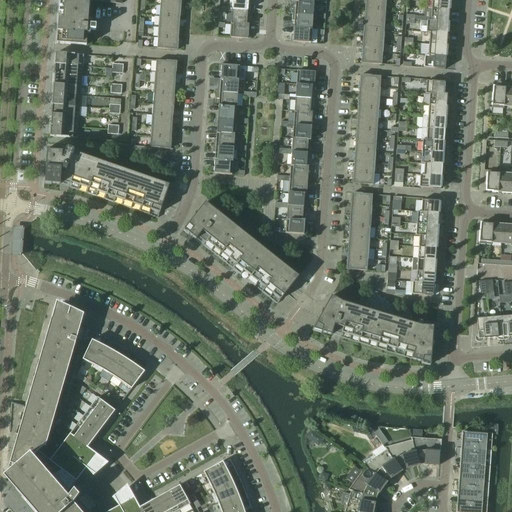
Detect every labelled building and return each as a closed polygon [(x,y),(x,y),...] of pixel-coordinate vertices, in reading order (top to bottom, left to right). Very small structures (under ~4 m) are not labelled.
[(88,25),(89,2),(64,0),(59,0),(56,44),(86,46),(87,30),(95,31),(96,25),(88,25)] [(250,5),(250,0),(232,0),(232,8),(226,8),(225,13),(231,13),(232,10),(252,12),(252,6),(250,5)] [(385,11),(385,0),(365,0),(365,9),(385,11)] [(449,11),(449,0),(428,0),(427,9),(449,11)] [(313,14),(313,3),(295,1),(295,9),(293,8),(292,15),(312,16),(313,14)] [(179,17),(180,7),(160,5),(159,16),(180,18),(180,17),(179,17)] [(384,22),(385,11),(365,9),(364,20),(384,22)] [(448,22),(449,11),(427,9),(431,10),(430,21),(427,21),(448,22)] [(251,18),(252,12),(232,10),(231,13),(231,24),(249,25),(249,18),(251,18)] [(318,19),(319,14),(313,14),(312,16),(292,15),(292,21),(294,21),(293,28),(311,30),(312,19),(318,19)] [(179,28),(180,18),(159,16),(159,17),(158,27),(179,28)] [(384,32),(384,22),(364,20),(363,30),(363,31),(384,32)] [(447,34),(448,22),(427,21),(426,33),(447,34)] [(248,33),(249,25),(231,24),(230,38),(250,39),(250,33),(248,33)] [(178,39),(179,28),(158,27),(158,37),(157,37),(157,38),(178,39)] [(310,44),(311,30),(293,28),(293,36),(291,35),(290,42),(310,44)] [(384,33),(384,32),(363,31),(362,42),(383,43),(383,33),(384,33)] [(446,46),(447,34),(426,33),(429,33),(429,45),(446,46)] [(178,40),(178,39),(157,38),(157,49),(177,50),(178,40)] [(382,53),(383,43),(362,42),(362,52),(382,54),(382,53)] [(445,57),(446,46),(429,45),(428,56),(424,56),(445,57)] [(381,65),(382,54),(362,52),(361,53),(362,53),(361,63),(381,65)] [(55,65),(83,67),(83,55),(55,53),(55,61),(55,64),(55,65)] [(444,70),(445,57),(424,56),(423,68),(444,70)] [(175,72),(176,62),(156,61),(155,72),(176,73),(175,73),(175,72)] [(82,76),(83,67),(55,65),(55,66),(55,73),(54,73),(54,74),(82,76)] [(220,79),(238,81),(239,67),(219,65),(218,72),(221,72),(220,79)] [(317,79),(317,72),(297,71),(296,85),(314,86),(314,79),(317,79)] [(175,84),(176,73),(155,72),(155,73),(154,83),(175,84)] [(81,87),(82,76),(54,74),(54,82),(53,82),(53,85),(81,87)] [(380,88),(380,77),(360,75),(359,86),(359,87),(380,88)] [(237,94),(238,81),(220,79),(220,87),(217,86),(217,93),(237,94)] [(425,94),(447,95),(443,94),(444,83),(426,81),(425,94)] [(174,95),(175,84),(154,83),(154,93),(153,93),(174,95)] [(80,97),(81,87),(53,85),(52,95),(80,97)] [(313,93),(314,86),(296,85),(295,98),(315,100),(316,94),(313,93)] [(380,89),(380,88),(359,87),(358,97),(379,99),(379,88),(380,89)] [(503,109),(504,88),(493,87),(493,90),(491,108),(503,109)] [(511,106),(511,88),(504,88),(503,109),(504,106),(511,106)] [(174,96),(174,95),(153,93),(153,104),(173,106),(174,96)] [(236,108),(237,94),(217,93),(216,99),(219,99),(218,106),(236,108)] [(446,107),(447,95),(425,94),(429,95),(428,106),(446,107)] [(80,107),(80,97),(52,95),(52,102),(52,104),(52,105),(80,107)] [(378,109),(379,99),(358,97),(357,108),(378,110),(378,109)] [(315,106),(315,100),(295,98),(294,112),(312,113),(312,106),(315,106)] [(172,116),(173,106),(153,104),(152,115),(172,116),(173,116),(172,116)] [(79,117),(80,107),(52,105),(52,106),(52,114),(51,114),(51,115),(79,117)] [(235,121),(235,119),(236,108),(218,106),(218,114),(215,113),(215,120),(235,121)] [(445,119),(446,107),(428,106),(427,117),(445,119)] [(377,120),(378,110),(357,108),(357,109),(358,109),(357,119),(377,120)] [(311,120),(312,113),(294,112),(293,123),(287,122),(287,127),(293,128),(293,125),(313,127),(314,121),(311,120)] [(78,128),(79,117),(51,115),(51,116),(51,121),(50,126),(78,128)] [(172,127),(172,116),(152,115),(152,116),(151,126),(172,127)] [(444,130),(445,119),(427,117),(427,129),(444,130)] [(241,124),(242,119),(235,119),(235,121),(215,120),(214,126),(217,126),(216,133),(234,135),(235,124),(241,124)] [(377,131),(377,120),(357,119),(356,130),(377,131)] [(313,133),(313,127),(293,125),(293,128),(292,139),(310,140),(311,133),(313,133)] [(77,139),(78,128),(50,126),(50,130),(50,135),(49,137),(77,139)] [(171,138),(172,127),(151,126),(151,136),(150,136),(150,137),(171,138)] [(443,142),(444,130),(427,129),(426,140),(422,140),(443,142)] [(376,142),(377,131),(356,130),(355,141),(376,142)] [(233,146),(234,135),(216,133),(216,140),(213,140),(213,147),(233,148),(233,146)] [(171,139),(171,138),(150,137),(150,148),(170,149),(171,139)] [(310,147),(310,140),(292,139),(291,150),(285,149),(285,154),(291,155),(291,152),(311,154),(312,147),(310,147)] [(443,154),(443,142),(422,140),(421,152),(443,154)] [(375,153),(376,142),(355,141),(355,150),(354,150),(354,151),(375,153)] [(239,151),(240,146),(233,146),(233,148),(213,147),(212,153),(215,153),(214,160),(232,162),(233,151),(239,151)] [(47,149),(44,183),(60,184),(60,180),(70,183),(68,188),(158,218),(164,201),(169,186),(72,152),(72,151),(67,149),(66,152),(62,151),(62,150),(47,149)] [(375,153),(354,151),(354,162),(374,164),(375,153)] [(311,160),(311,154),(291,152),(291,155),(290,166),(308,167),(309,160),(311,160)] [(442,165),(443,154),(421,152),(420,164),(442,165)] [(231,176),(232,162),(214,160),(214,167),(211,167),(211,174),(231,176)] [(373,173),(374,164),(354,162),(353,173),(373,174),(373,173)] [(441,177),(442,165),(420,164),(424,164),(423,175),(420,175),(441,177)] [(308,174),(308,167),(290,166),(289,177),(283,176),(283,181),(289,182),(289,179),(310,181),(310,175),(308,174)] [(497,192),(498,171),(487,171),(486,189),(486,191),(497,192)] [(508,193),(509,175),(499,174),(499,171),(498,171),(497,192),(508,193)] [(373,185),(373,174),(353,173),(352,184),(373,185)] [(414,176),(413,189),(419,189),(419,188),(440,189),(441,177),(420,175),(420,176),(414,176)] [(309,187),(310,181),(289,179),(289,182),(288,193),(306,194),(307,187),(309,187)] [(287,204),(281,203),(281,208),(287,209),(287,206),(308,208),(308,201),(306,201),(306,194),(288,193),(287,204)] [(371,206),(372,195),(352,194),(351,204),(351,205),(371,206)] [(439,202),(422,200),(421,200),(421,213),(438,214),(439,202)] [(288,289),(298,277),(205,203),(183,230),(196,240),(198,236),(205,242),(203,245),(277,304),(288,289)] [(371,207),(371,206),(351,205),(350,216),(370,217),(371,207)] [(307,214),(308,208),(287,206),(287,209),(286,220),(304,221),(305,214),(307,214)] [(437,226),(438,214),(421,213),(417,212),(416,224),(437,226)] [(369,227),(370,217),(350,216),(349,226),(370,228),(370,227),(369,227)] [(304,228),(304,221),(286,220),(285,234),(306,235),(306,228),(304,228)] [(436,237),(437,226),(416,224),(415,236),(436,237)] [(490,245),(491,225),(480,224),(479,244),(490,245)] [(501,244),(502,225),(491,225),(490,245),(491,245),(491,243),(501,244)] [(511,244),(511,240),(511,225),(502,225),(501,244),(511,244)] [(369,239),(370,228),(349,226),(349,227),(349,236),(348,236),(348,237),(369,239)] [(436,249),(436,237),(415,236),(419,236),(418,248),(436,249)] [(369,239),(348,237),(348,248),(368,249),(369,239)] [(367,259),(368,249),(348,248),(347,259),(367,260),(367,259)] [(435,261),(436,249),(418,248),(417,259),(435,261)] [(367,271),(367,260),(347,259),(346,270),(367,271)] [(434,272),(435,261),(417,259),(412,259),(411,271),(416,271),(434,272)] [(433,284),(434,272),(416,271),(416,282),(412,282),(433,284)] [(432,296),(433,284),(412,282),(411,295),(432,296)] [(340,338),(430,365),(433,327),(421,326),(341,302),(331,296),(312,330),(331,335),(332,331),(341,334),(340,338)] [(83,315),(54,306),(45,340),(44,352),(41,351),(41,354),(40,366),(37,365),(37,368),(36,380),(33,379),(33,382),(32,394),(29,393),(29,396),(28,407),(25,407),(24,413),(21,413),(19,420),(20,427),(17,426),(15,434),(17,434),(7,473),(3,475),(35,511),(140,511),(139,510),(140,509),(134,498),(107,511),(80,511),(77,508),(71,502),(76,498),(78,496),(71,488),(96,454),(85,446),(85,447),(69,435),(50,461),(35,450),(43,443),(46,444),(47,440),(47,436),(47,430),(50,424),(52,420),(54,415),(51,414),(71,345),(69,344),(70,342),(75,343),(76,340),(83,315)] [(509,337),(511,336),(511,315),(501,317),(503,341),(506,340),(509,337)] [(499,340),(503,341),(501,317),(489,318),(490,339),(496,338),(496,339),(499,340)] [(485,339),(490,339),(489,318),(476,319),(477,332),(477,335),(476,336),(475,338),(475,339),(475,341),(477,342),(480,342),(483,341),(485,339)] [(92,366),(103,346),(97,343),(91,340),(82,360),(92,366)] [(102,371),(113,352),(110,350),(103,346),(92,366),(102,371)] [(112,376),(124,358),(123,357),(113,352),(102,371),(105,372),(112,376)] [(121,383),(134,365),(124,358),(112,376),(118,381),(121,383)] [(143,371),(134,365),(121,383),(131,390),(140,377),(139,377),(143,371)] [(115,411),(97,398),(90,407),(106,419),(114,412),(115,411)] [(67,414),(72,407),(69,405),(64,411),(67,414)] [(108,420),(106,419),(90,407),(83,416),(99,428),(107,421),(108,420)] [(101,429),(99,428),(83,416),(76,425),(92,437),(100,430),(101,429)] [(94,438),(92,437),(76,425),(69,435),(85,447),(85,446),(93,439),(94,438)] [(356,425),(355,432),(364,435),(366,427),(356,425)] [(311,430),(306,437),(313,443),(318,436),(311,430)] [(372,432),(366,436),(369,441),(375,436),(372,432)] [(460,449),(490,451),(487,450),(488,435),(491,435),(491,434),(466,433),(466,432),(461,432),(461,434),(461,440),(465,440),(465,449),(460,448),(460,449)] [(412,468),(418,466),(411,438),(410,438),(411,442),(385,449),(385,448),(384,448),(401,472),(401,471),(400,470),(405,467),(405,469),(409,468),(409,467),(412,466),(412,468)] [(411,438),(418,466),(419,466),(418,464),(424,463),(424,465),(427,466),(427,464),(431,464),(431,466),(437,466),(438,452),(439,452),(439,453),(440,453),(441,439),(440,439),(440,442),(438,442),(419,441),(419,439),(411,439),(411,438)] [(373,455),(360,464),(363,466),(386,483),(385,481),(389,478),(390,479),(393,477),(392,476),(395,474),(395,475),(401,472),(384,448),(387,452),(376,460),(373,455)] [(490,451),(460,449),(460,450),(460,456),(464,456),(464,465),(459,465),(489,467),(486,466),(487,451),(490,451)] [(208,483),(228,473),(223,463),(217,466),(216,465),(203,472),(208,483)] [(489,468),(489,467),(459,465),(459,466),(459,472),(463,472),(462,481),(458,481),(488,483),(485,483),(486,467),(489,468)] [(382,488),(386,483),(363,466),(362,466),(365,468),(349,490),(348,490),(376,499),(376,498),(374,498),(377,492),(378,494),(380,491),(379,490),(381,487),(382,488)] [(213,493),(233,484),(230,478),(228,473),(208,483),(210,487),(213,493)] [(488,484),(488,483),(458,481),(458,482),(458,488),(462,488),(461,497),(457,497),(487,499),(483,499),(485,483),(488,484)] [(217,503),(238,495),(237,493),(233,484),(213,493),(216,501),(217,503)] [(190,505),(184,495),(179,486),(178,486),(170,493),(169,491),(168,492),(179,511),(190,505)] [(376,499),(348,490),(348,491),(352,492),(347,511),(372,511),(373,510),(371,510),(372,507),(373,507),(374,504),(372,503),(374,498),(376,499)] [(166,511),(176,511),(179,511),(168,492),(166,493),(160,499),(159,497),(158,497),(166,511)] [(220,511),(226,511),(242,507),(238,495),(217,503),(220,511)] [(152,511),(166,511),(158,497),(150,504),(149,502),(148,503),(152,511)] [(487,500),(487,499),(457,497),(457,498),(461,498),(461,507),(456,506),(455,511),(482,511),(483,500),(487,500)] [(152,511),(148,503),(140,509),(139,510),(140,511),(152,511)]
